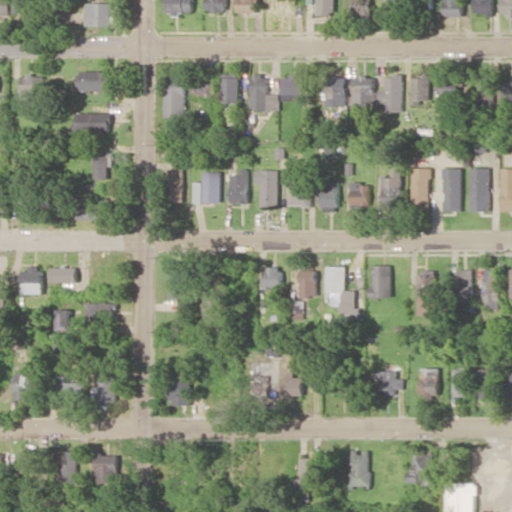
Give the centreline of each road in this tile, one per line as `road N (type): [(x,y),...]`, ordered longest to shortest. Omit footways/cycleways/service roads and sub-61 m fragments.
road 1 (residential): [(141,511),(144,0)]
road 2 (residential): [(511,427),(0,425)]
road 3 (residential): [(511,46),(0,45)]
road 4 (residential): [(511,238),(0,237)]
